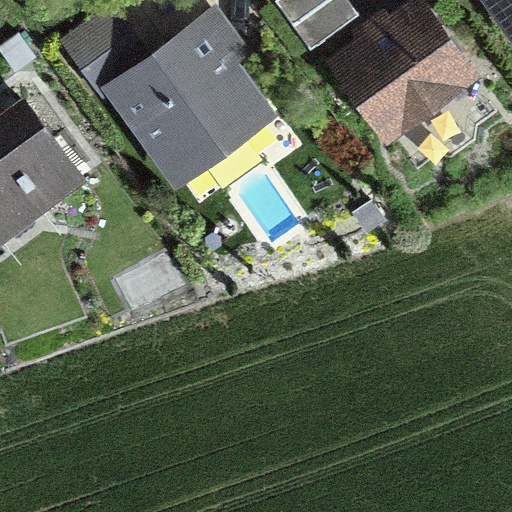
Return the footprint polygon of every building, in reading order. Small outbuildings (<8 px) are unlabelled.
[(277,0),(310,46),(359,11),(351,0),(277,0)] [(390,129),(471,70),(419,0),(413,0),(391,17),(386,11),(358,31),(363,36),(336,55),(390,129)] [(511,0),(500,0),(511,16),(511,0)] [(171,173),(262,105),(228,59),(239,51),(205,4),(147,47),(115,3),(66,39),(171,173)] [(83,177),(25,100),(0,118),(0,225),(39,196),(46,205),(83,177)] [(353,208),(366,227),(385,214),(372,195),(353,208)]
